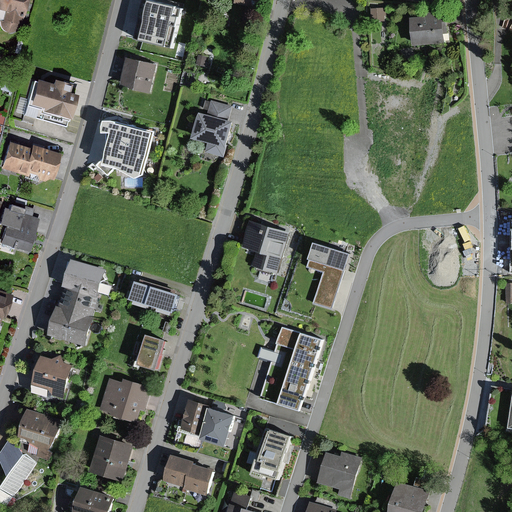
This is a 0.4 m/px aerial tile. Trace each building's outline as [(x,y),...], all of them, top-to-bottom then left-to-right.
[(19,31),(26,0),(0,0),(0,10),(6,12),(3,27),(19,31)] [(151,0),(147,0),(139,31),(160,36),(168,4),(151,0)] [(450,38),(446,14),(419,19),(423,42),(450,38)] [(128,61),(122,87),(148,94),(154,68),(128,61)] [(55,89),(38,84),(32,108),(68,118),(74,96),(62,92),(64,83),(57,81),(55,89)] [(387,83),(375,161),(388,162),(383,189),(408,193),(415,152),(407,151),(408,143),(392,140),(393,132),(414,135),(421,88),(387,83)] [(206,118),(200,142),(211,145),(208,157),(225,161),(240,108),(220,103),(215,121),(206,118)] [(109,134),(102,164),(115,168),(134,179),(141,175),(152,133),(110,121),(102,122),(100,127),(101,134),(109,134)] [(34,148),(10,142),(3,169),(27,175),(27,173),(34,148)] [(34,148),(27,173),(55,180),(63,153),(35,145),(34,148)] [(21,231),(26,214),(27,210),(13,206),(11,211),(6,209),(1,225),(8,227),(21,231)] [(21,231),(8,227),(3,244),(31,252),(41,219),(26,214),(21,231)] [(287,269),(297,233),(255,221),(248,245),(266,250),(262,262),(287,269)] [(330,271),(320,301),(338,307),(355,253),(320,241),(312,265),(330,271)] [(76,255),(67,283),(71,285),(104,295),(113,266),(76,255)] [(187,292),(143,280),(137,298),(181,311),(187,292)] [(71,285),(65,306),(97,316),(104,295),(71,285)] [(0,325),(1,326),(5,316),(8,317),(16,296),(0,290),(0,325)] [(63,305),(55,333),(91,345),(100,316),(97,316),(65,306),(63,305)] [(328,340),(288,327),(266,395),(306,408),(328,340)] [(171,340),(154,335),(152,343),(143,340),(139,353),(147,355),(145,363),(163,368),(171,340)] [(48,355),(38,387),(68,396),(78,364),(67,361),(64,354),(57,358),(48,355)] [(116,380),(107,408),(144,419),(154,385),(129,378),(127,384),(116,380)] [(212,427),(219,406),(196,399),(190,422),(212,427)] [(247,415),(219,406),(212,427),(206,445),(235,454),(247,415)] [(34,409),(27,435),(58,444),(66,418),(34,409)] [(301,438),(274,429),(261,470),(288,478),(301,438)] [(138,443),(108,434),(99,468),(129,476),(138,443)] [(0,489),(0,493),(9,501),(37,469),(9,446),(0,456),(0,471),(9,479),(0,489)] [(358,498),(370,458),(348,451),(347,457),(334,453),(326,477),(348,483),(345,494),(358,498)] [(172,479),(194,485),(201,464),(202,460),(180,454),(172,479)] [(215,494),(222,470),(201,464),(194,485),(193,487),(215,494)] [(430,511),(437,492),(406,482),(395,511),(430,511)] [(113,511),(118,498),(91,488),(83,511),(113,511)]
